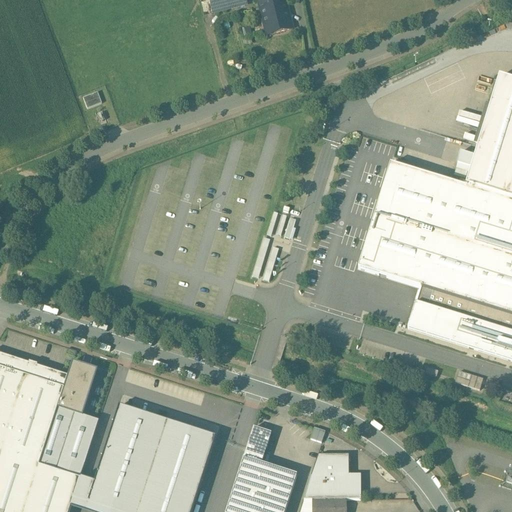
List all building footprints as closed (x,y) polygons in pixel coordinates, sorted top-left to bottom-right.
[(245,0),(209,0),(213,14),(247,6),(245,0)] [(257,0),(263,22),(275,20),(274,17),(288,13),(284,0),(257,0)] [(292,30),(288,13),(274,17),(275,20),(263,22),(267,37),(292,30)] [(469,168),(463,186),(511,200),(511,81),(499,78),(474,158),(460,154),(457,164),(469,168)] [(97,94),(83,100),(87,111),(102,106),(97,94)] [(355,270),(419,290),(511,319),(511,200),(463,186),(463,189),(388,166),(355,270)] [(278,216),(274,214),(267,238),(271,239),(278,216)] [(287,218),(282,217),(277,236),(281,238),(287,218)] [(295,222),(290,221),(284,240),(290,242),(295,222)] [(259,281),(270,242),(264,240),(252,279),(259,281)] [(269,284),(279,251),(272,249),(263,282),(269,284)] [(511,319),(419,290),(414,305),(511,335),(511,319)] [(511,361),(511,335),(414,305),(406,329),(511,361)] [(0,356),(0,511),(69,511),(74,500),(80,479),(98,423),(83,418),(98,371),(72,363),(68,378),(37,368),(38,367),(29,364),(28,365),(0,356)] [(439,373),(427,370),(426,375),(437,379),(439,373)] [(456,385),(480,392),(484,380),(459,373),(456,385)] [(95,484),(80,479),(74,500),(110,511),(192,511),(216,439),(120,408),(95,484)] [(253,429),(244,460),(255,464),(261,466),(264,456),(266,451),(266,449),(270,440),(271,435),(265,433),(253,429)] [(325,433),(314,430),(310,441),(321,445),(325,433)] [(349,457),(318,457),(304,502),(305,502),(314,502),(345,502),(361,502),(361,477),(349,477),(349,457)] [(255,464),(244,460),(226,511),(285,511),(297,477),(261,466),(255,464)] [(313,511),(314,502),(305,502),(303,511),(313,511)] [(344,511),(345,502),(314,502),(313,511),(344,511)]
